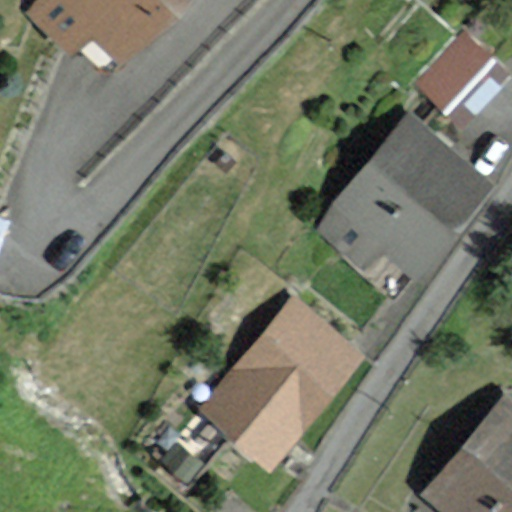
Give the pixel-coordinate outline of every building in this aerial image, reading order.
[(198,0),(30,0),(27,3),(77,56),(105,30),(134,60),(198,0)] [(417,72),(446,98),(496,43),(467,17),(417,72)] [(495,195),(410,119),(310,231),(366,280),(386,258),(415,283),(495,195)] [(365,360),(289,294),(204,391),(280,457),(365,360)] [(511,511),(511,400),(504,394),(423,489),(450,511),(511,511)]
